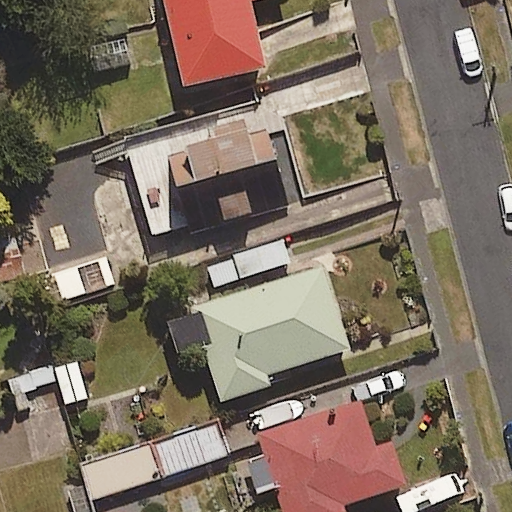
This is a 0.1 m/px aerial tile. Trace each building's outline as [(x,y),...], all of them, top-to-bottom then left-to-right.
[(266,0),(165,0),(175,40),(166,42),(178,92),(269,71),(253,3),(266,0)] [(289,206),(268,117),(131,148),(152,237),(289,206)] [(284,240),(204,264),(213,291),(292,266),(284,240)] [(109,256),(35,277),(43,305),(117,284),(109,256)] [(191,312),(222,401),(270,385),(267,378),(346,351),(318,268),(191,312)] [(27,393),(58,384),(65,407),(91,400),(79,359),(4,381),(13,412),(31,407),(27,393)] [(376,444),(362,399),(231,442),(249,497),(277,488),(285,511),(347,511),(344,502),(408,482),(394,439),(376,444)] [(155,445),(167,479),(233,457),(221,423),(155,445)] [(167,479),(155,445),(86,468),(98,502),(167,479)]
